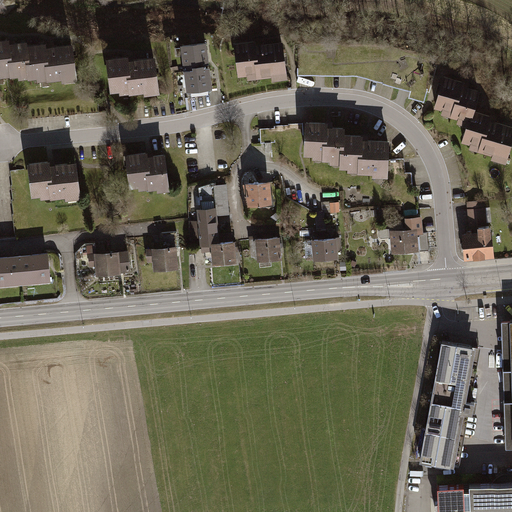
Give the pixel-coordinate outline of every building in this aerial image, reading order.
[(9,41),(0,42),(0,76),(3,76),(4,81),(28,78),(29,84),(62,80),(63,84),(79,82),(74,45),(47,48),(47,45),(27,47),(27,43),(10,45),(9,41)] [(238,82),(287,76),(283,43),(255,47),(254,42),(233,45),(238,82)] [(206,44),(181,48),(187,95),(212,92),(206,44)] [(130,58),(107,61),(112,95),(120,94),(120,97),(145,94),(145,97),(162,95),(157,58),(130,62),(130,58)] [(465,84),(445,78),(434,110),(446,114),(445,120),(467,126),(461,146),(496,157),(495,161),(509,165),(511,157),(511,127),(495,122),(496,119),(477,113),(483,94),(464,88),(465,84)] [(412,97),(425,100),(428,87),(414,84),(412,97)] [(328,126),(307,124),(305,158),(316,159),(315,164),(340,165),(340,172),(373,174),(373,178),(388,179),(391,142),(364,140),(364,137),(345,135),(345,131),(328,130),(328,126)] [(167,188),(164,157),(143,159),(143,156),(121,158),(124,188),(145,186),(146,190),(167,188)] [(79,197),(75,164),(48,167),(48,163),(29,165),(32,196),(42,195),(42,198),(52,197),(52,198),(65,196),(66,199),(79,197)] [(269,181),(247,183),(249,204),(271,202),(269,181)] [(199,211),(194,211),(195,222),(188,223),(190,239),(197,239),(198,251),(193,251),(195,269),(235,265),(233,243),(217,245),(211,188),(196,189),(199,211)] [(466,204),(467,222),(485,220),(484,203),(466,204)] [(338,204),(329,205),(329,213),(338,212),(338,204)] [(324,213),(314,213),(316,233),(325,233),(324,213)] [(403,232),(387,233),(389,256),(427,252),(426,235),(422,235),(420,219),(402,221),(403,232)] [(478,236),(462,238),(464,261),(497,258),(494,230),(478,231),(478,236)] [(281,238),(254,241),(257,265),(283,262),(281,238)] [(343,238),(311,242),(313,263),(338,260),(338,252),(345,251),(343,238)] [(174,249),(144,251),(145,265),(149,265),(150,274),(176,271),(174,249)] [(128,250),(88,253),(89,265),(96,265),(97,275),(130,272),(128,250)] [(46,253),(0,257),(0,284),(49,281),(46,253)] [(511,316),(502,317),(508,444),(511,443),(511,316)] [(473,353),(437,346),(416,465),(453,471),(463,415),(471,416),(474,400),(465,399),(473,353)] [(511,511),(511,484),(431,488),(431,511),(511,511)]
